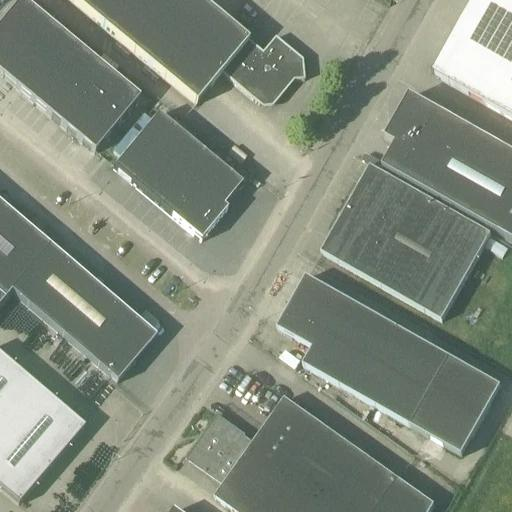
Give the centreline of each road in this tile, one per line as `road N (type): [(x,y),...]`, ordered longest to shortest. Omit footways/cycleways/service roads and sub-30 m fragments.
road 1 (unclassified): [(238,311),(412,0)]
road 2 (unclassified): [(238,311),(0,124)]
road 3 (unclassified): [(0,172),(211,349)]
road 4 (unknown): [(211,349),(424,482)]
road 5 (unknown): [(277,241),(457,349)]
road 6 (unclassified): [(98,511),(211,349)]
